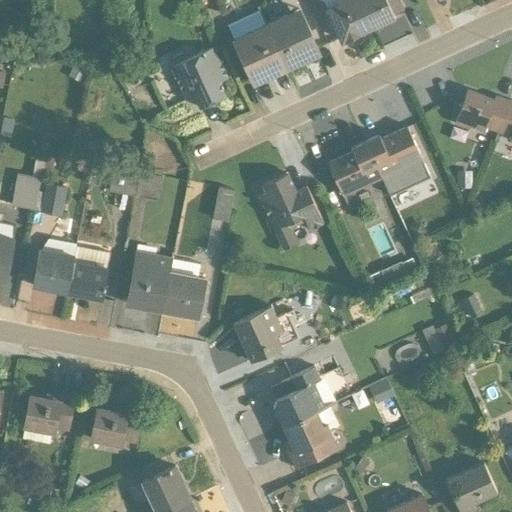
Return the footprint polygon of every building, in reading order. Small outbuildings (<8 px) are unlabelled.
[(339,43),(372,27),(359,0),(319,0),(324,7),(322,8),(339,43)] [(399,0),(359,0),(372,27),(393,17),(391,12),(402,7),(399,0)] [(320,54),(299,7),(264,22),(286,69),(320,54)] [(232,37),(230,38),(252,85),(286,69),(264,22),(258,10),(226,25),(232,37)] [(212,46),(168,66),(184,101),(192,97),(198,107),(224,96),(218,81),(227,77),(212,46)] [(466,90),(455,124),(468,129),(469,126),(483,131),(484,128),(496,132),(508,101),(494,97),(493,100),(466,90)] [(511,102),(508,101),(496,132),(509,137),(508,141),(511,142),(511,102)] [(378,134),(363,141),(381,178),(421,159),(406,126),(380,139),(378,134)] [(326,162),(342,196),(381,178),(363,141),(349,147),(351,150),(326,162)] [(16,173),(10,205),(32,209),(43,153),(36,151),(31,176),(16,173)] [(112,166),(108,190),(133,194),(138,171),(112,166)] [(157,199),(162,175),(138,171),(133,194),(157,199)] [(264,192),(257,195),(282,250),(297,243),(291,227),(304,222),(309,231),(323,225),(305,185),(293,191),(285,173),(261,184),(264,192)] [(60,216),(66,187),(65,186),(45,182),(42,192),(36,191),(33,207),(39,209),(39,212),(60,216)] [(232,190),(217,186),(211,217),(226,220),(232,190)] [(14,226),(0,223),(0,281),(4,282),(13,236),(12,236),(12,235),(14,226)] [(66,294),(76,243),(48,238),(40,247),(37,246),(36,253),(34,252),(32,260),(34,261),(30,287),(66,294)] [(161,312),(171,256),(154,252),(155,247),(136,243),(135,248),(134,248),(122,305),(161,312)] [(108,252),(76,245),(66,294),(101,300),(107,266),(105,266),(108,252)] [(198,265),(171,258),(161,312),(197,318),(205,276),(196,274),(198,265)] [(468,316),(482,310),(475,293),(460,300),(468,316)] [(231,323),(248,361),(280,347),(275,333),(281,330),(269,305),(231,323)] [(432,325),(420,331),(432,355),(457,343),(447,323),(434,330),(432,325)] [(271,406),(280,425),(334,401),(323,377),(319,379),(313,365),(290,377),(269,386),(274,398),(271,406)] [(384,381),(368,389),(375,404),(390,396),(384,381)] [(23,428),(21,438),(48,443),(50,433),(54,434),(55,428),(67,430),(73,397),(55,394),(54,398),(27,393),(21,427),(23,428)] [(418,395),(400,403),(409,422),(426,415),(418,395)] [(134,443),(140,410),(111,404),(110,405),(110,408),(94,405),(87,440),(120,447),(121,446),(122,441),(134,443)] [(328,429),(337,425),(328,404),(280,425),(287,440),(281,443),(293,468),(337,447),(330,434),(330,435),(325,435),(324,434),(330,433),(328,429)] [(496,492),(483,461),(443,479),(458,511),(466,511),(475,508),(472,502),(496,492)] [(158,511),(190,498),(174,463),(138,480),(153,511),(158,511)] [(79,475),(74,484),(84,491),(90,482),(79,475)] [(430,511),(421,492),(383,509),(384,511),(430,511)] [(196,511),(190,498),(158,511),(196,511)] [(349,511),(345,502),(322,511),(349,511)]
